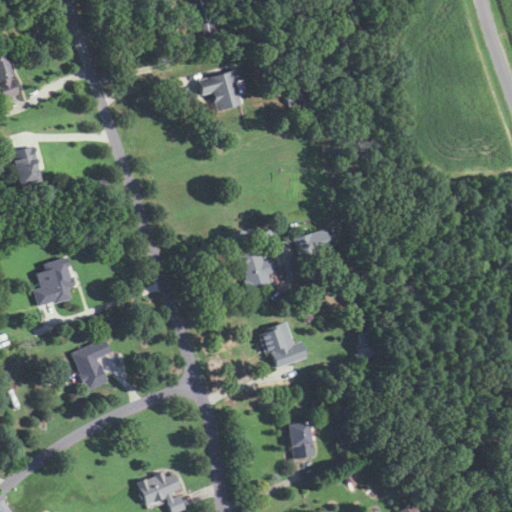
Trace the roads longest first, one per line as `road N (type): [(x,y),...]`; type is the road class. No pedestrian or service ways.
road 1 (residential): [(219,511),(203,402),(68,0)]
road 2 (residential): [(0,488),(117,411),(196,381)]
